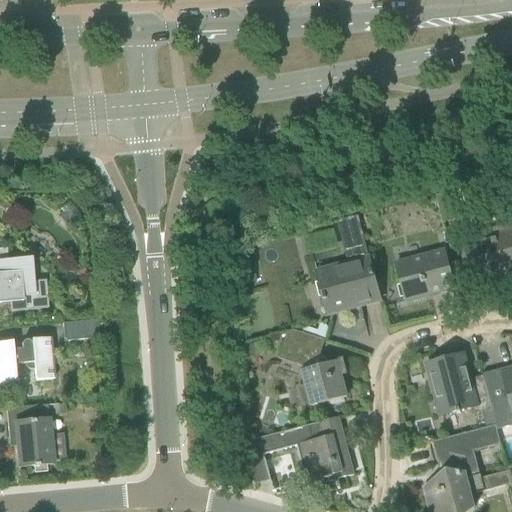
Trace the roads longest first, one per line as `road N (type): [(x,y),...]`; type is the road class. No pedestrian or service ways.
road 1 (unclassified): [(162,499),(141,108)]
road 2 (secondary): [(141,108),(258,96),(511,43)]
road 3 (residential): [(382,511),(383,373),(399,346),(511,318)]
road 4 (secondary): [(511,7),(258,30)]
road 5 (residential): [(9,504),(162,499)]
road 6 (secondary): [(0,116),(141,108)]
road 7 (secondary): [(137,34),(16,39)]
road 8 (secondary): [(258,30),(137,34)]
